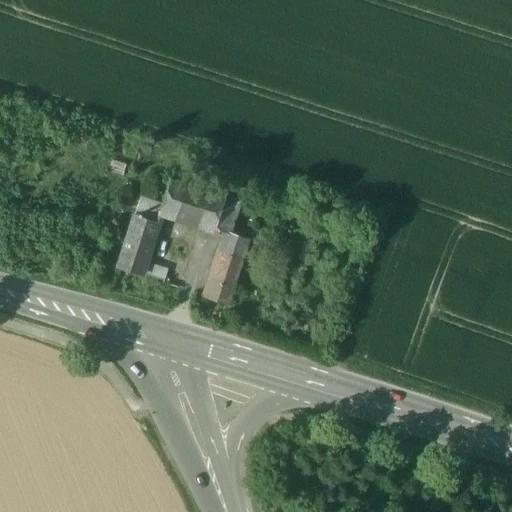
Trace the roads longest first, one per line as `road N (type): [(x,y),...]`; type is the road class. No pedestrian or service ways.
road 1 (secondary): [(511,453),(304,385)]
road 2 (secondary): [(166,343),(0,292)]
road 3 (tertiary): [(232,511),(232,452),(243,429),(260,406),(304,385)]
road 4 (secondary): [(304,385),(166,343)]
road 5 (tertiary): [(228,511),(217,453),(197,404),(179,388)]
road 6 (tertiary): [(179,388),(175,412),(221,511)]
